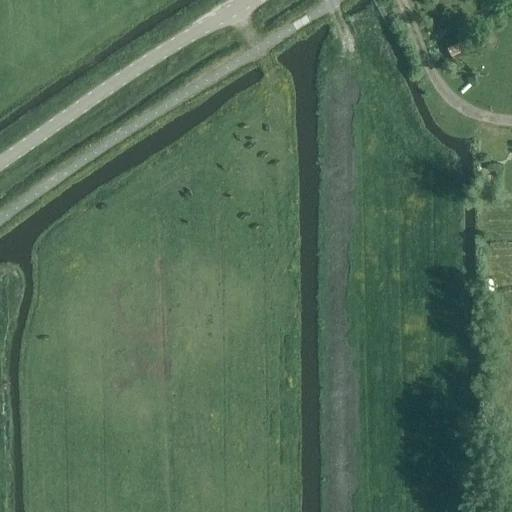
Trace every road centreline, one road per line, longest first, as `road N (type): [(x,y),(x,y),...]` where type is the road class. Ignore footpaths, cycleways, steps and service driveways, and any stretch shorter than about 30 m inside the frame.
road 1 (track): [(370,511),(363,164),(353,58),(331,0)]
road 2 (unclassified): [(0,164),(250,0)]
